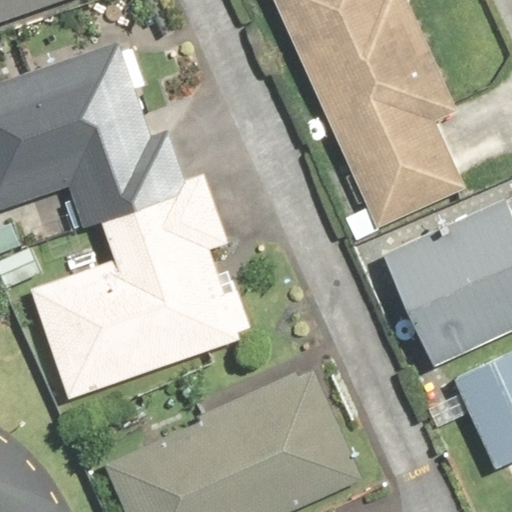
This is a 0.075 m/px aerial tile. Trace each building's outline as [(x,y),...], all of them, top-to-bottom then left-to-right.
[(0,0),(0,16),(48,0),(0,0)] [(416,0),(285,0),(375,205),(352,215),(363,239),(476,190),(445,121),(466,112),(416,0)] [(51,289),(82,385),(250,331),(223,246),(245,239),(222,167),(197,175),(179,121),(158,128),(131,44),(0,86),(0,209),(82,183),(96,227),(117,220),(131,264),(51,289)] [(511,202),(393,254),(439,361),(511,329),(511,202)] [(21,206),(0,214),(0,272),(5,286),(46,270),(21,206)] [(434,406),(446,434),(480,419),(502,468),(511,463),(511,357),(462,380),(468,391),(434,406)] [(315,371),(112,460),(135,511),(294,511),(364,482),(315,371)]
